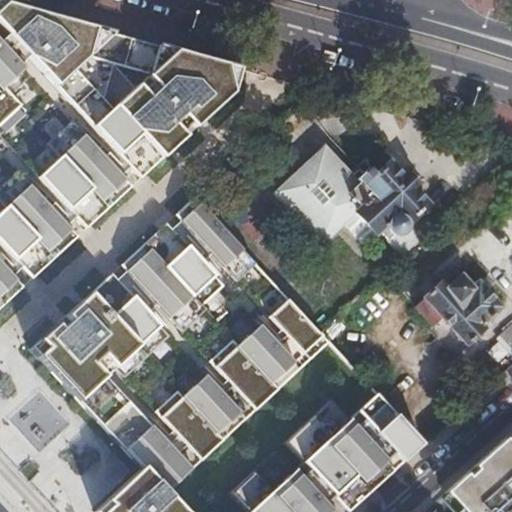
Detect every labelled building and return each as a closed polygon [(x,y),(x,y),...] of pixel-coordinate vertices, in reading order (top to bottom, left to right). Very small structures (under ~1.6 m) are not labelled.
[(25,57),(52,86),(103,32),(0,3),(0,29),(5,35),(25,57)] [(145,163),(149,168),(206,116),(230,94),(237,69),(103,32),(52,86),(110,149),(127,167),(134,174),(145,163)] [(0,40),(0,47),(17,65),(25,57),(5,35),(0,40)] [(0,132),(23,111),(8,94),(27,77),(17,65),(0,47),(0,132)] [(73,217),(83,229),(107,208),(129,187),(118,176),(101,157),(69,121),(45,144),(57,158),(36,177),(56,199),(73,217)] [(386,242),(401,258),(428,233),(414,218),(424,209),(425,209),(427,207),(425,205),(412,191),(414,189),(405,178),(402,181),(390,166),(388,164),(385,166),(386,166),(375,176),(362,162),(347,176),(322,148),(270,195),(318,247),(341,226),(361,249),(373,238),(378,234),(386,242)] [(145,163),(134,174),(138,179),(149,168),(145,163)] [(19,267),(29,279),(74,237),(64,226),(47,207),(14,171),(0,184),(0,204),(3,208),(0,210),(0,246),(2,249),(19,267)] [(184,213),(195,203),(190,198),(180,208),(184,213)] [(251,266),(195,203),(184,213),(180,208),(171,216),(177,222),(206,255),(232,283),(251,266)] [(206,255),(177,222),(168,231),(197,263),(206,255)] [(122,272),(152,305),(177,334),(202,312),(198,307),(219,287),(197,263),(168,231),(162,224),(117,266),(122,272)] [(0,305),(20,287),(9,276),(0,265),(0,305)] [(152,305),(122,272),(113,281),(143,314),(152,305)] [(101,289),(112,279),(108,274),(97,284),(101,289)] [(448,359),(479,331),(477,328),(497,310),(475,284),(468,290),(458,278),(444,289),(438,283),(419,300),(422,302),(412,310),(428,328),(424,332),(448,359)] [(59,386),(75,402),(81,397),(88,405),(82,411),(93,422),(99,417),(112,429),(105,435),(117,447),(122,441),(127,445),(121,451),(138,469),(91,511),(119,511),(314,336),(283,301),(263,319),(276,333),(267,341),(254,327),(232,347),(228,342),(204,363),(221,383),(212,391),(200,377),(176,399),(171,394),(149,414),(166,433),(157,441),(101,378),(96,373),(105,365),(110,370),(119,380),(164,338),(143,314),(113,281),(112,279),(101,289),(97,284),(62,316),(67,322),(58,330),(53,324),(26,350),(47,373),(53,368),(65,380),(59,386)] [(511,324),(494,340),(511,360),(511,324)] [(119,511),(181,511),(163,492),(323,345),(315,336),(314,336),(119,511)] [(96,373),(101,378),(110,370),(105,365),(96,373)] [(75,402),(82,411),(88,405),(81,397),(75,402)] [(345,511),(417,447),(371,397),(344,421),(326,401),(281,443),(299,463),(306,470),(297,479),(290,471),(267,491),(250,472),(227,493),(243,511),(345,511)] [(99,417),(93,422),(105,435),(112,429),(99,417)] [(511,511),(511,431),(442,495),(457,511),(511,511)] [(122,441),(117,447),(121,451),(127,445),(122,441)] [(299,463),(290,471),(297,479),(306,470),(299,463)]
